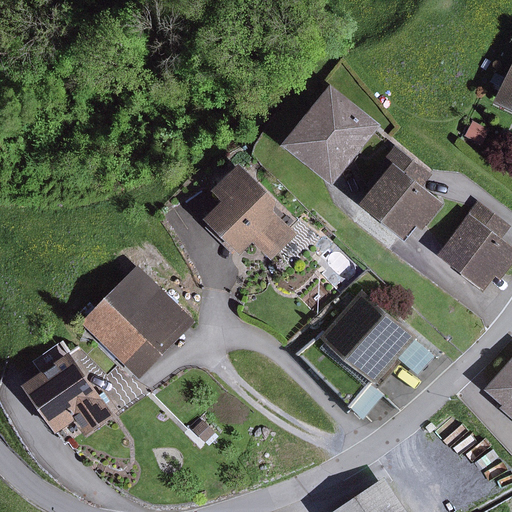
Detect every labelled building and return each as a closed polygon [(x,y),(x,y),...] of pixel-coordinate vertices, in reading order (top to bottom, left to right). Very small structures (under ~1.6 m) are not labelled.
[(511,72),(495,105),(511,113),(511,72)] [(384,126),(335,88),(288,147),(337,186),(384,126)] [(492,128),(476,121),(468,139),(484,146),(492,128)] [(450,203),(423,182),(431,171),(398,145),(382,164),(390,171),(364,203),(406,236),(416,223),(427,231),(450,203)] [(280,198),(242,161),(214,189),(224,198),(206,217),(244,254),(258,241),(277,260),(300,236),(276,212),(280,198)] [(496,272),(503,278),(511,266),(511,245),(505,240),(511,232),(511,224),(481,200),(440,253),(484,288),(496,272)] [(197,322),(139,267),(84,324),(142,379),(197,322)] [(427,339),(370,294),(333,339),(390,384),(427,339)] [(115,412),(70,354),(30,386),(65,431),(75,423),(85,436),(115,412)] [(511,359),(486,389),(511,412),(511,359)] [(409,511),(385,478),(336,511),(409,511)]
